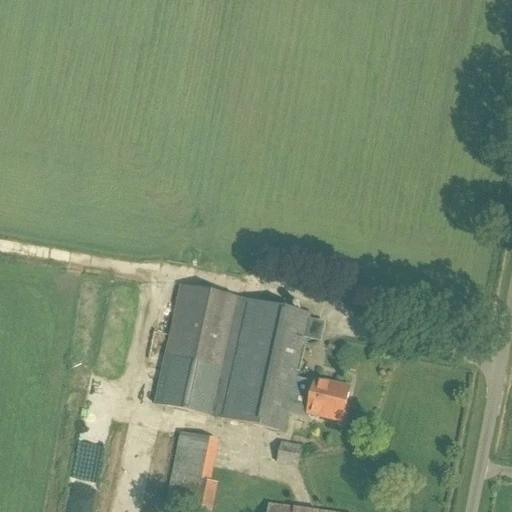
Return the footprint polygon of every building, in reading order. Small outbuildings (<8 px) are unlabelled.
[(225,372),(241,299),(180,286),(153,406),(211,419),(222,371),(225,372)] [(382,313),(385,293),(351,287),(347,306),(382,313)] [(314,383),(296,379),(311,315),(242,300),(215,419),(285,435),(290,415),(308,419),(309,416),(342,424),(350,389),(314,381),(314,383)] [(309,446),(314,425),(303,422),(298,443),(309,446)] [(179,433),(165,506),(195,511),(213,511),(219,485),(211,484),(219,442),(179,433)] [(297,469),(302,447),(281,443),(276,464),(297,469)]
